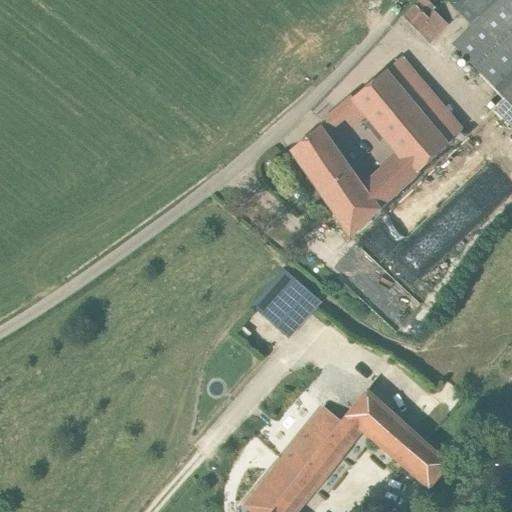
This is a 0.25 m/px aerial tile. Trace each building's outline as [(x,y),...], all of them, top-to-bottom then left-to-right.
[(428,43),(447,24),(432,9),(434,7),(426,0),(422,0),(404,19),(428,43)] [(452,45),(494,88),(511,70),(511,0),(469,0),(458,12),(472,26),(452,45)] [(365,114),(392,146),(439,103),(401,57),(338,111),(350,126),(365,114)] [(511,106),(511,70),(494,88),(506,100),(511,106)] [(511,106),(506,100),(495,111),(511,127),(511,106)] [(439,103),(392,146),(400,155),(361,193),(352,181),(337,191),(331,184),(320,192),(349,235),(462,130),(439,103)] [(331,184),(337,191),(352,181),(316,129),(291,150),(320,192),(331,184)] [(411,290),(491,207),(472,188),(457,203),(431,178),(365,245),(411,290)] [(288,339),(320,302),(302,286),(284,270),(251,307),(288,339)] [(295,511),(361,430),(373,439),(393,457),(429,490),(450,465),(366,392),(346,418),(300,477),(280,461),(243,506),(249,511),(295,511)]
